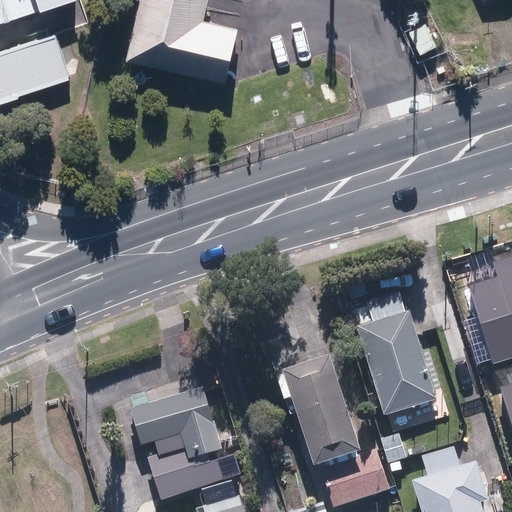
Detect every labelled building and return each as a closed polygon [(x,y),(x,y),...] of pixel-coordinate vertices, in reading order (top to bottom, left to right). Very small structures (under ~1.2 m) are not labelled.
[(0,0),(0,23),(78,1),(77,0),(0,0)] [(206,0),(139,0),(126,59),(225,82),(237,28),(202,20),(206,0)] [(427,23),(409,31),(418,54),(436,46),(427,23)] [(0,100),(70,78),(56,36),(0,54),(0,100)] [(511,254),(492,261),(495,271),(468,279),(491,357),(511,350),(511,254)] [(437,381),(415,305),(365,319),(389,404),(417,396),(414,387),(437,381)] [(356,402),(339,344),(295,358),(323,451),(369,437),(363,418),(347,424),(341,406),(356,402)] [(221,409),(210,376),(202,379),(200,373),(151,389),(153,395),(135,401),(146,434),(158,430),(163,446),(149,451),(164,495),(235,472),(220,427),(215,429),(210,413),(221,409)] [(511,376),(495,381),(511,436),(511,376)] [(391,479),(379,446),(331,463),(343,497),(391,479)] [(492,511),(482,452),(446,463),(442,453),(432,456),(435,466),(418,471),(429,511),(492,511)] [(345,511),(339,493),(295,508),(296,511),(345,511)] [(246,511),(243,500),(202,511),(246,511)]
